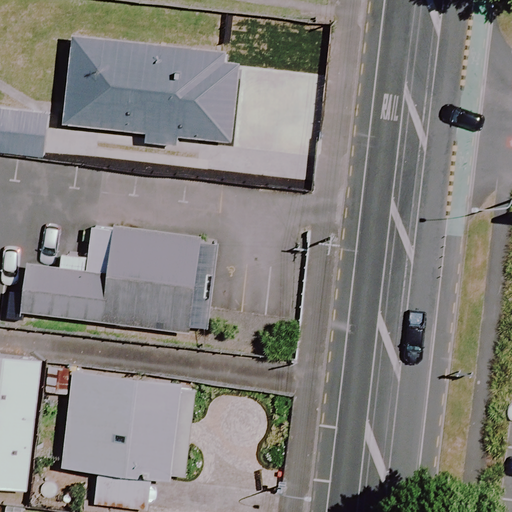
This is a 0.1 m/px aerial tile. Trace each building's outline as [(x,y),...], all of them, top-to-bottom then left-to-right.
[(241,58),(75,39),(65,126),(143,134),(142,143),(176,147),(177,138),(231,144),(241,58)] [(51,110),(0,107),(0,154),(49,157),(51,110)] [(86,182),(25,176),(20,230),(80,236),(86,182)] [(91,226),(88,255),(60,252),(59,264),(26,260),(20,316),(193,335),(204,239),(91,226)] [(0,489),(30,492),(42,367),(0,362),(0,489)] [(187,387),(71,378),(64,471),(95,473),(93,507),(149,511),(151,479),(180,481),(187,387)]
